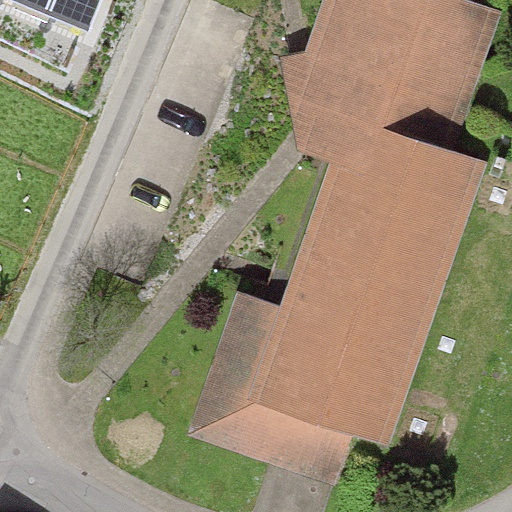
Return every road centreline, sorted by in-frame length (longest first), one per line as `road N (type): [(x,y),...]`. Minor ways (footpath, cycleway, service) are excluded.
road 1 (residential): [(0,416),(177,0)]
road 2 (residential): [(0,446),(115,511)]
